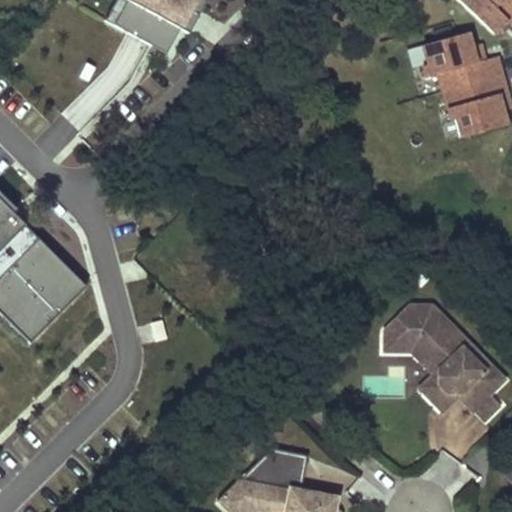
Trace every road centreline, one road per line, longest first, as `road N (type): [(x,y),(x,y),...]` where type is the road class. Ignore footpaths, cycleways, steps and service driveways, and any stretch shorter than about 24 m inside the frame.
road 1 (unknown): [(420,511),(307,413),(206,289),(112,231)]
road 2 (residential): [(0,506),(124,380),(100,223),(60,182)]
road 3 (residential): [(60,182),(92,172),(212,85),(284,0)]
